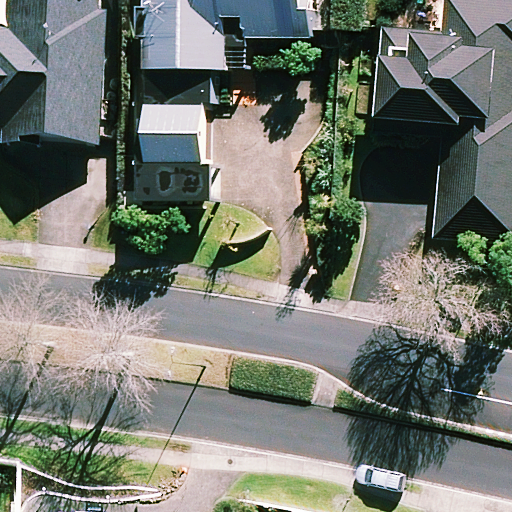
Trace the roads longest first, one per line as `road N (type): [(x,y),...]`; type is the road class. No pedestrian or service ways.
road 1 (tertiary): [(511,474),(311,431),(0,386)]
road 2 (tertiary): [(0,292),(383,347),(511,378)]
